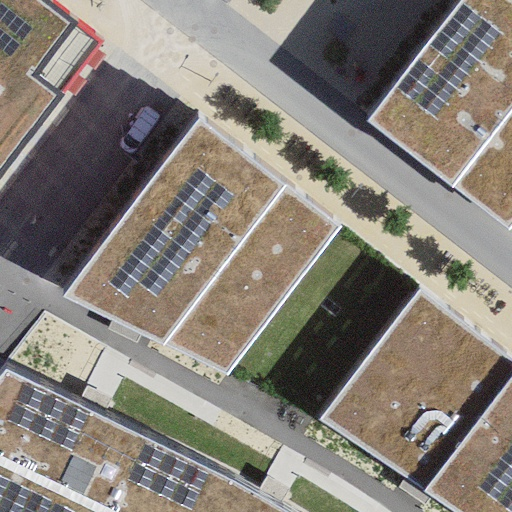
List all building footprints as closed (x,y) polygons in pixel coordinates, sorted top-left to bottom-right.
[(0,0),(0,196),(114,47),(51,0),(0,0)] [(511,1),(510,0),(453,0),(358,127),(511,247),(511,1)] [(370,238),(204,117),(64,310),(252,366),(370,238)] [(511,511),(511,362),(421,292),(321,410),(470,511),(511,511)] [(299,511),(273,495),(246,478),(92,403),(70,392),(6,361),(0,369),(0,511),(299,511)]
